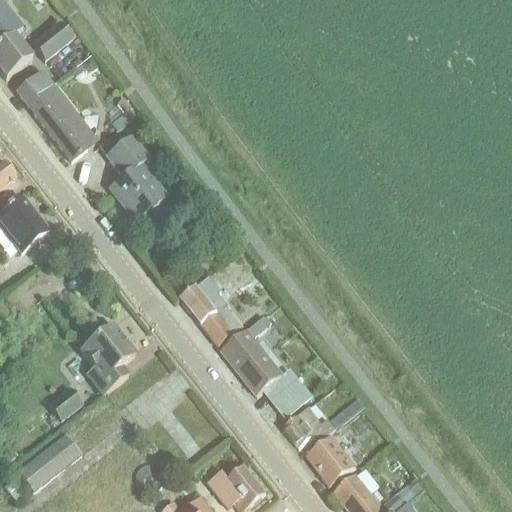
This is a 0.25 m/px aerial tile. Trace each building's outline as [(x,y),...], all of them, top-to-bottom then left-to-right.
[(0,0),(0,50),(14,39),(22,33),(0,5),(0,1),(1,0),(0,0)] [(75,43),(62,27),(34,50),(47,66),(75,43)] [(0,50),(0,75),(6,83),(33,62),(14,39),(0,50)] [(51,87),(42,75),(16,96),(25,108),(51,87)] [(25,108),(26,110),(71,167),(97,146),(51,87),(25,108)] [(118,108),(125,117),(112,127),(118,135),(138,119),(125,102),(118,108)] [(109,194),(135,227),(167,202),(141,169),(148,164),(131,142),(106,162),(123,182),(109,194)] [(0,196),(17,183),(6,169),(4,165),(0,168),(0,196)] [(6,215),(0,220),(0,230),(22,258),(49,237),(22,203),(11,212),(11,211),(6,215)] [(181,304),(219,352),(243,333),(204,285),(181,304)] [(238,379),(240,381),(257,402),(284,381),(265,358),(264,359),(257,351),(259,350),(254,344),(271,330),(264,322),(221,356),(239,378),(238,379)] [(112,331),(81,355),(103,385),(96,390),(103,399),(128,380),(121,370),(135,359),(112,331)] [(48,410),(60,426),(82,409),(70,393),(48,410)] [(349,423),(364,411),(359,404),(343,416),(349,423)] [(309,412),(282,434),(299,455),(314,443),(318,448),(331,438),(335,435),(341,430),(336,423),(329,428),(327,425),(322,429),(309,412)] [(318,448),(304,460),(305,461),(306,460),(322,481),(321,481),(329,492),(352,473),(338,455),(342,452),(331,438),(318,448)] [(18,477),(33,497),(81,459),(65,440),(18,477)] [(0,451),(0,463),(6,471),(20,460),(8,445),(0,451)] [(371,490),(384,485),(376,465),(363,470),(371,490)] [(229,511),(233,509),(235,511),(250,511),(266,499),(244,472),(228,485),(221,477),(207,489),(226,511),(229,511)] [(334,498),(344,511),(381,511),(355,480),(334,498)] [(408,491),(398,499),(384,510),(385,511),(400,511),(416,500),(408,491)] [(188,511),(208,511),(201,502),(188,511)]
